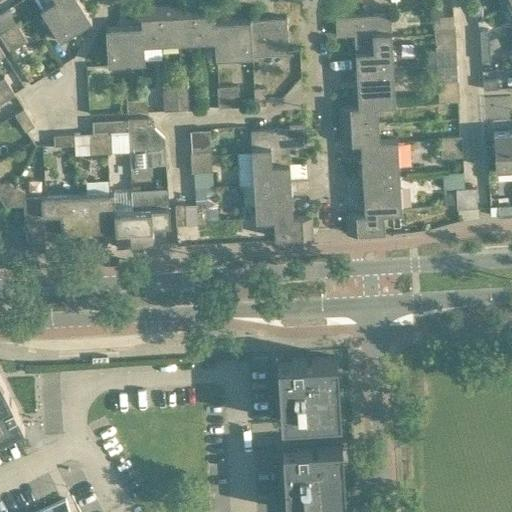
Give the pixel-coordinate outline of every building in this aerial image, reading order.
[(80,0),(54,0),(42,8),(61,38),(92,19),(80,0)] [(214,2),(196,3),(198,40),(216,39),(214,2)] [(214,2),(216,39),(216,57),(253,55),(251,18),(215,20),(214,2)] [(196,3),(178,4),(180,41),(198,40),(196,3)] [(178,4),(161,5),(163,42),(180,41),(178,4)] [(143,6),(141,6),(142,24),(144,24),(145,43),(163,42),(161,5),(143,6)] [(355,33),(355,42),(393,39),(391,12),(336,15),(337,34),(355,33)] [(288,16),(251,18),(253,55),(290,53),(288,16)] [(0,32),(11,50),(28,40),(17,22),(0,32)] [(138,24),(107,25),(109,63),(128,62),(146,61),(145,43),(144,24),(142,24),(138,24)] [(435,27),(436,37),(456,36),(456,26),(435,27)] [(480,29),(481,44),(490,43),(489,29),(480,29)] [(456,36),(436,37),(436,48),(457,47),(456,36)] [(355,42),(357,68),(394,66),(393,39),(355,42)] [(490,43),(481,44),(482,59),(491,59),(490,43)] [(357,68),(358,95),(396,93),(394,66),(357,68)] [(6,75),(0,78),(0,85),(7,98),(16,93),(6,75)] [(437,79),(438,91),(459,90),(458,78),(437,79)] [(498,78),(483,79),(483,88),(499,87),(498,78)] [(218,85),(219,105),(219,106),(240,104),(238,84),(218,85)] [(255,87),(256,103),(256,104),(266,103),(265,86),(255,87)] [(127,91),(128,111),(149,110),(148,90),(127,91)] [(459,90),(438,91),(439,100),(460,99),(459,90)] [(341,105),(342,123),(379,121),(378,104),(396,103),(396,93),(358,95),(359,104),(341,105)] [(24,107),(15,112),(26,130),(27,129),(35,124),(24,107)] [(149,116),(129,118),(130,128),(150,126),(149,116)] [(252,128),(253,146),(271,145),(272,154),(290,153),(290,145),(308,144),(306,121),(290,122),(290,126),(252,128)] [(361,141),(361,149),(398,147),(398,138),(380,139),(379,121),(342,123),(343,142),(361,141)] [(130,128),(128,128),(129,149),(150,148),(150,163),(166,163),(165,147),(165,136),(154,126),(150,126),(130,128)] [(210,128),(191,129),(191,139),(211,138),(210,128)] [(91,131),(92,142),(112,141),(112,130),(91,131)] [(495,168),(511,166),(511,130),(493,131),(495,168)] [(55,133),(55,144),(75,143),(75,132),(55,133)] [(441,135),(441,145),(462,144),(462,134),(441,135)] [(112,141),(92,142),(92,152),(113,151),(112,141)] [(462,144),(441,145),(442,155),(463,154),(462,144)] [(253,146),(255,182),(292,180),(290,153),(272,154),(271,145),(253,146)] [(361,149),(363,176),(400,174),(398,147),(361,149)] [(211,149),(195,150),(192,150),(193,171),(214,169),(212,149),(211,149)] [(463,170),(442,171),(443,187),(456,187),(456,186),(463,186),(464,186),(463,170)] [(363,176),(365,203),(401,201),(400,174),(363,176)] [(0,194),(6,203),(16,184),(7,179),(2,182),(0,179),(0,194)] [(275,218),(275,219),(276,219),(275,208),(294,207),(292,180),(255,182),(257,219),(275,218)] [(16,184),(6,203),(25,203),(27,249),(46,249),(45,231),(63,229),(62,211),(44,212),(44,193),(26,194),(26,189),(16,184)] [(456,191),(456,198),(477,197),(476,185),(464,186),(463,186),(456,186),(456,187),(456,191)] [(115,189),(80,191),(82,228),(101,227),(100,209),(116,208),(115,189)] [(116,208),(100,209),(101,227),(116,227),(117,233),(117,244),(136,243),(136,233),(134,207),(133,190),(115,191),(116,208)] [(80,191),(44,193),(44,212),(62,211),(63,229),(82,228),(80,191)] [(456,191),(443,192),(444,203),(457,202),(456,198),(456,191)] [(477,197),(456,198),(457,202),(457,207),(478,206),(477,197)] [(197,201),(198,222),(208,221),(207,201),(197,201)] [(401,201),(365,203),(365,212),(347,213),(348,232),(385,230),(384,211),(402,210),(401,201)] [(176,202),(177,223),(188,223),(187,202),(176,202)] [(511,203),(499,205),(499,213),(511,212),(511,203)] [(169,205),(134,207),(136,233),(136,243),(154,242),(154,233),(153,224),(170,223),(169,205)] [(276,219),(275,219),(276,235),(313,233),(312,214),(294,216),(294,207),(275,208),(276,219)] [(277,359),(281,419),(340,415),(337,355),(277,359)] [(0,434),(24,422),(0,374),(0,434)] [(341,511),(341,505),(346,505),(342,445),(282,449),(286,509),(290,509),(290,511),(341,511)]
